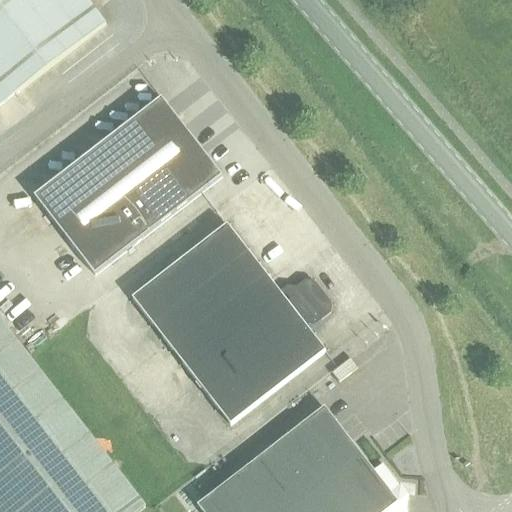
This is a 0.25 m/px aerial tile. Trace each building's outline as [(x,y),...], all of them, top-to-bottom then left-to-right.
[(85,0),(0,0),(0,109),(107,27),(85,0)] [(165,101),(38,195),(100,277),(226,183),(165,101)] [(228,227),(210,241),(133,301),(231,427),(326,354),(309,332),(332,315),(333,306),(315,283),(306,282),(284,299),(228,227)] [(0,511),(142,511),(146,509),(0,321),(0,511)] [(198,508),(201,511),(407,511),(409,495),(402,486),(400,487),(383,466),(374,474),(325,410),(198,508)]
